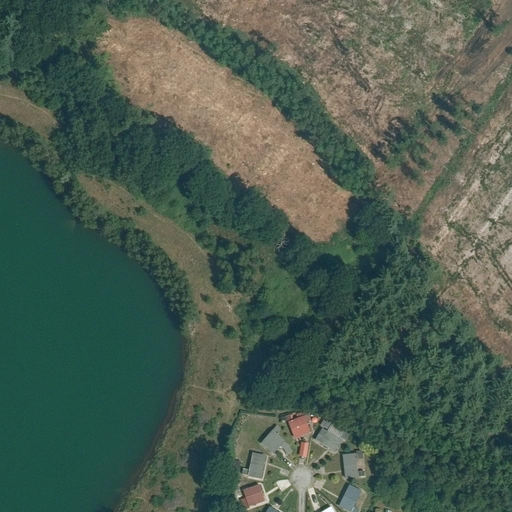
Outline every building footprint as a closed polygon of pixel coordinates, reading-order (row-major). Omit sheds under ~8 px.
[(310,433),(303,413),(285,419),(293,440),(310,433)] [(321,426),(329,429),(332,421),(325,418),(321,426)] [(275,425),(259,440),(271,453),(287,438),(275,425)] [(339,435),(322,427),(314,444),(331,452),(339,435)] [(308,457),(310,442),(302,442),(300,456),(308,457)] [(243,476),(258,479),(263,454),(248,451),(243,476)] [(342,478),(360,476),(358,453),(340,455),(342,478)] [(263,499),(254,482),(239,490),(249,507),(263,499)] [(349,511),(360,490),(344,482),(333,502),(349,511)]
